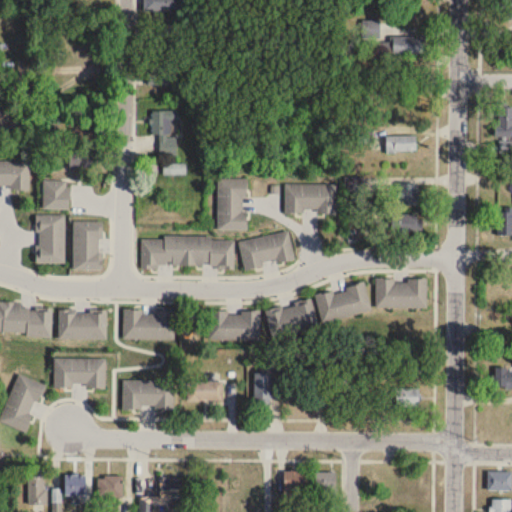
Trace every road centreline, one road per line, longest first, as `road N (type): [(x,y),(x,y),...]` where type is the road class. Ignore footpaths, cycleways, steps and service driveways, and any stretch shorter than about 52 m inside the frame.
road 1 (residential): [(0,270),(54,286),(236,288),(361,257),(511,253)]
road 2 (residential): [(457,0),(451,511)]
road 3 (residential): [(63,424),(119,437),(453,439)]
road 4 (residential): [(125,0),(122,287)]
